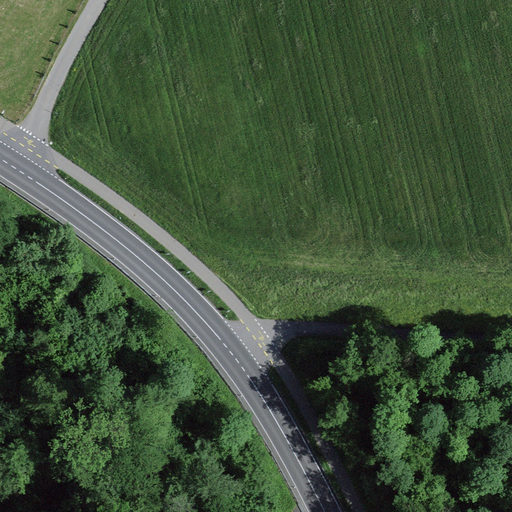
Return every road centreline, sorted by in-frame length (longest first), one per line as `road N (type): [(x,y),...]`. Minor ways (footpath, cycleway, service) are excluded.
road 1 (secondary): [(324,511),(276,419),(182,298),(126,247),(0,159)]
road 2 (track): [(26,142),(97,0)]
